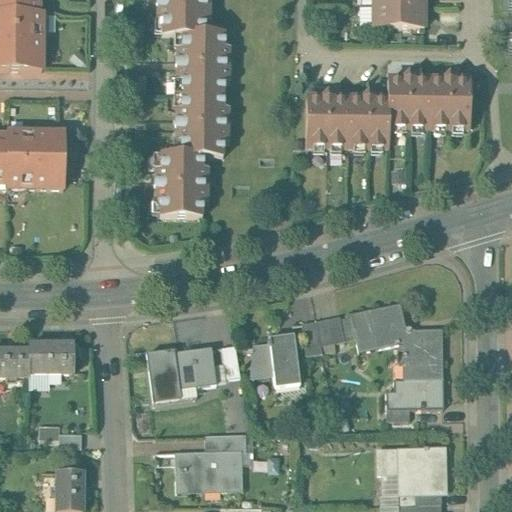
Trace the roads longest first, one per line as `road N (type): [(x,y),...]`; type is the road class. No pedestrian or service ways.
road 1 (tertiary): [(489,217),(237,276),(105,291)]
road 2 (residential): [(489,217),(494,511)]
road 3 (residential): [(105,291),(99,198),(106,0)]
road 4 (residential): [(116,511),(105,291)]
